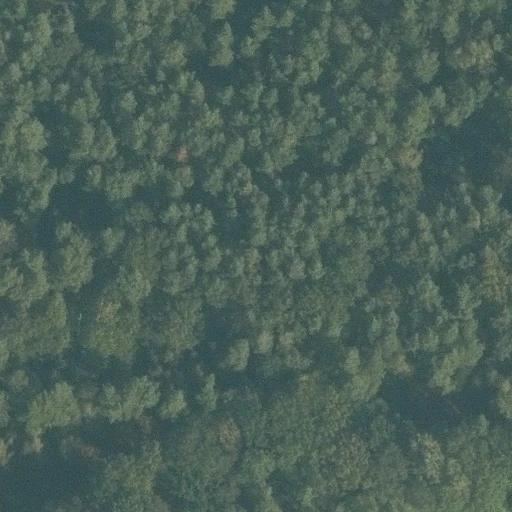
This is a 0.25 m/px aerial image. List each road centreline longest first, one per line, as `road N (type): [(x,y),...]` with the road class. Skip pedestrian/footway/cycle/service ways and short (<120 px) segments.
road 1 (track): [(511,318),(0,365)]
road 2 (track): [(511,308),(112,99),(81,65)]
road 3 (track): [(423,105),(415,85),(369,37),(81,65)]
road 4 (track): [(170,350),(67,0)]
road 5 (track): [(406,327),(399,216),(423,105)]
